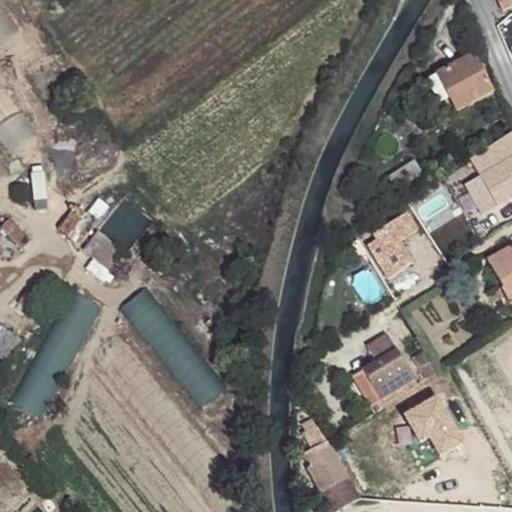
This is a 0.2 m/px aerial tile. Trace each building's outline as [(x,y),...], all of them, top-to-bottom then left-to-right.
[(511,0),(496,0),(502,13),(511,9),(511,0)] [(492,92),(473,57),(426,83),(438,105),(448,99),(455,112),(492,92)] [(511,134),(469,162),(479,178),(464,186),(481,217),(511,198),(511,134)] [(414,163),(388,178),(395,190),(421,174),(414,163)] [(417,232),(406,215),(378,232),(382,238),(367,247),(387,280),(413,264),(400,243),(417,232)] [(98,232),(82,251),(108,271),(123,252),(98,232)] [(511,248),(487,262),(502,290),(511,284),(511,248)] [(511,305),(511,304),(511,284),(502,290),(511,305)] [(72,292),(9,401),(36,417),(99,307),(72,292)] [(229,475),(119,336),(93,357),(203,495),(229,475)] [(374,414),(417,386),(387,336),(366,348),(376,364),(353,378),(374,414)] [(413,361),(425,381),(436,375),(423,354),(413,361)] [(331,511),(339,511),(359,501),(312,420),(306,424),(308,461),(313,469),(308,472),(331,511)]
